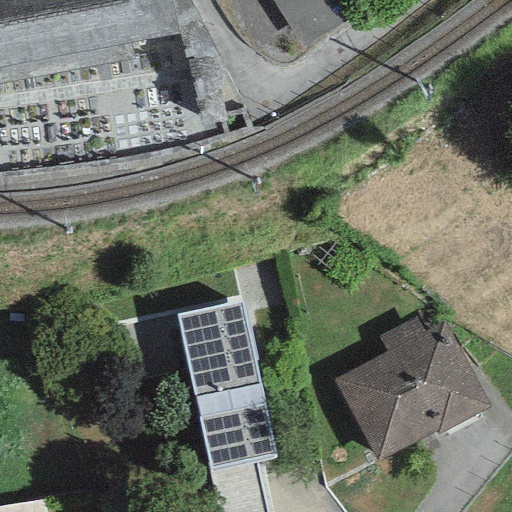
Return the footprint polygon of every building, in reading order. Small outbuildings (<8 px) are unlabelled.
[(170,0),(0,0),(0,67),(177,33),(170,0)] [(347,9),(341,0),(268,0),(292,40),(347,9)] [(242,302),(176,315),(209,472),(255,462),(275,458),(242,302)] [(441,331),(338,383),(376,459),(479,407),(441,331)] [(265,511),(255,462),(209,472),(217,511),(265,511)] [(0,507),(0,511),(45,511),(44,500),(0,507)]
